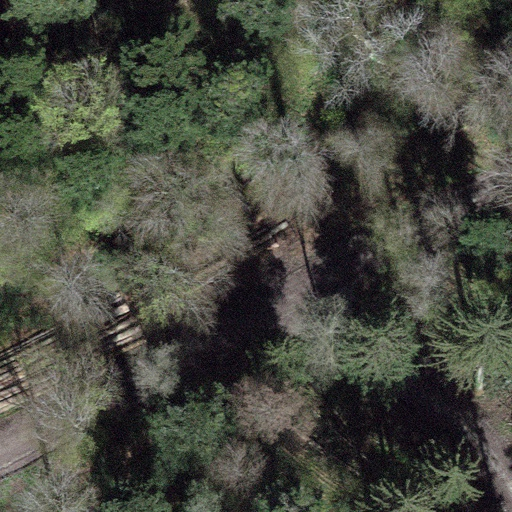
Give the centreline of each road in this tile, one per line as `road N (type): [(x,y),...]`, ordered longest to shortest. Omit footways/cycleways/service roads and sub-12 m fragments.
road 1 (track): [(0,448),(231,336),(511,170)]
road 2 (track): [(511,479),(456,409),(354,349),(231,336)]
